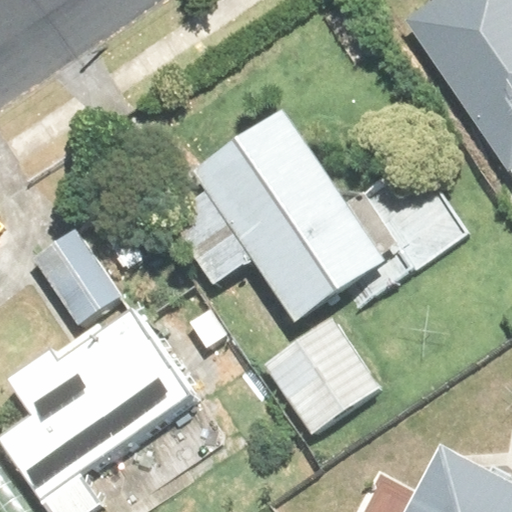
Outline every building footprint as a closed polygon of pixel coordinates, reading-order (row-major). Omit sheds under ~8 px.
[(511,0),(459,0),(420,27),(511,158),(511,0)] [(365,219),(298,122),(211,181),(221,197),(182,223),(229,292),(266,266),(314,336),(459,238),(420,182),(365,219)] [(83,240),(44,267),(92,336),(131,309),(83,240)] [(126,511),(232,436),(153,327),(89,373),(78,358),(28,394),(49,424),(20,445),(68,511),(126,511)] [(351,328),(275,375),(320,449),(397,402),(351,328)] [(511,511),(511,487),(456,459),(428,511),(511,511)]
